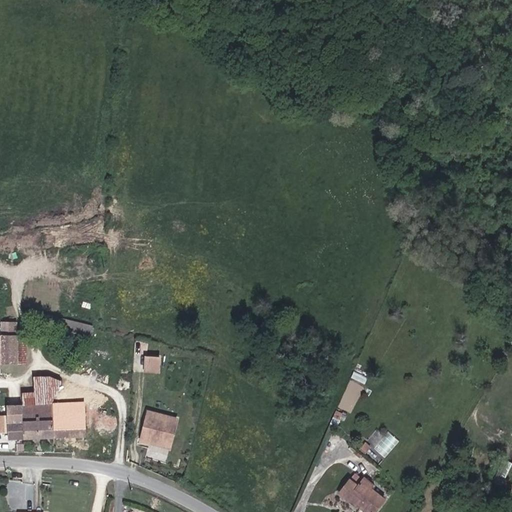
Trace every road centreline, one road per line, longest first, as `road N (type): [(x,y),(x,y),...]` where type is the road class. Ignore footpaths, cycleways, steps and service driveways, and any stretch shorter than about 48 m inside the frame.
road 1 (tertiary): [(0,458),(91,463),(209,511)]
road 2 (unknown): [(118,474),(124,412),(108,392),(42,372),(0,387)]
